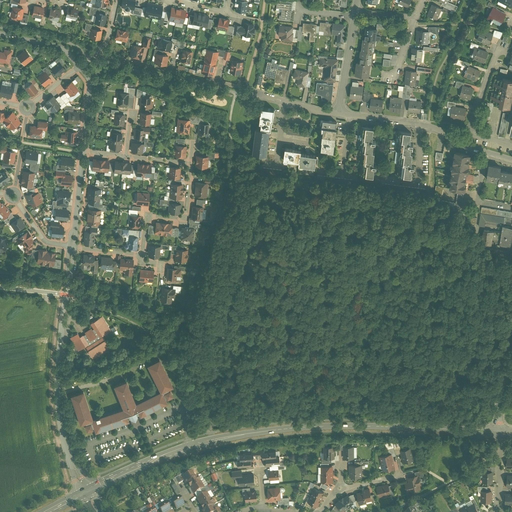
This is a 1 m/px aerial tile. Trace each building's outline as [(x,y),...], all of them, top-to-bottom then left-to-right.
[(134,0),(132,0),(122,0),(121,7),(125,7),(125,10),(129,10),(129,8),(132,9),(133,7),(134,0)] [(457,7),(445,1),(444,3),(442,2),(441,5),(444,6),(451,10),(455,11),(457,7)] [(145,16),(152,17),(155,5),(147,3),(145,16)] [(290,4),(277,3),(276,8),(282,8),(282,16),(279,16),(279,20),(290,21),(291,11),(289,10),(290,4)] [(161,6),(155,5),(152,17),(159,19),(161,6)] [(441,9),(432,5),(428,16),(432,18),(433,17),(437,19),(441,9)] [(23,9),(12,7),(10,16),(20,19),(22,14),(23,9)] [(43,9),(34,7),(31,17),(41,19),(42,16),(43,9)] [(133,7),(132,9),(131,14),(139,16),(141,9),(133,7)] [(49,8),(47,19),(58,22),(60,10),(49,8)] [(67,8),(65,19),(76,22),(78,10),(67,8)] [(100,10),(90,8),(88,14),(96,16),(96,14),(99,14),(100,10)] [(168,20),(176,22),(178,10),(171,8),(168,20)] [(496,9),(493,8),(493,9),(487,20),(490,21),(490,22),(491,22),(493,20),(500,24),(506,14),(496,9)] [(185,11),(178,10),(176,22),(182,23),(184,17),(185,11)] [(200,26),(202,15),(194,13),(194,16),(192,25),(200,26)] [(26,24),(28,16),(22,14),(20,19),(20,22),(26,24)] [(99,14),(96,14),(96,16),(94,23),(104,25),(106,16),(99,14)] [(202,15),(200,26),(207,28),(208,19),(209,16),(202,15)] [(230,20),(220,18),(217,29),(225,31),(227,31),(228,25),(230,20)] [(333,24),(320,22),(320,26),(319,30),(320,30),(326,31),(326,35),(331,36),(332,32),(333,24)] [(243,26),(235,24),(235,27),(233,34),(239,36),(239,34),(251,37),(254,26),(244,23),(243,26)] [(316,25),(303,24),(303,27),(302,32),(310,33),(309,41),(315,42),(315,34),(316,26),(316,25)] [(340,25),(333,24),(332,32),(339,33),(338,42),(338,43),(341,43),(343,43),(345,26),(340,25)] [(227,31),(225,31),(225,32),(233,34),(235,27),(228,25),(227,31)] [(293,27),(280,26),(279,31),(282,32),(281,40),(292,41),(293,33),(292,33),(293,27)] [(376,29),(366,28),(365,39),(375,41),(376,36),(376,29)] [(94,29),(91,29),(89,37),(100,40),(102,31),(94,29)] [(127,33),(116,30),(114,40),(125,42),(126,37),(127,33)] [(493,35),(481,30),(477,40),(489,44),(493,35)] [(429,32),(418,31),(416,43),(427,44),(426,43),(427,37),(428,37),(429,32)] [(503,33),(496,31),(494,37),(500,39),(503,33)] [(152,38),(145,36),(143,46),(149,47),(152,38)] [(170,40),(161,38),(160,42),(158,41),(156,48),(168,51),(170,40)] [(365,39),(363,39),(361,51),(373,53),(374,53),(375,41),(365,39)] [(185,42),(178,40),(176,48),(183,49),(185,42)] [(143,47),(132,45),(130,56),(141,59),(143,47)] [(477,49),(475,48),(474,48),(473,53),(475,54),(474,58),(477,60),(476,60),(479,61),(480,61),(484,62),(488,53),(477,49)] [(33,59),(25,49),(17,56),(24,66),(33,59)] [(193,52),(183,49),(180,61),(190,64),(193,52)] [(422,50),(413,49),(411,61),(420,62),(422,50)] [(5,54),(0,52),(0,63),(9,65),(9,63),(11,57),(12,52),(5,50),(5,54)] [(206,50),(203,60),(215,63),(217,56),(217,53),(206,50)] [(218,50),(217,53),(217,56),(224,58),(226,51),(218,50)] [(361,51),(360,51),(359,63),(370,64),(371,64),(373,53),(361,51)] [(160,54),(156,53),(154,63),(166,66),(168,56),(160,54)] [(60,60),(50,68),(56,77),(67,69),(60,60)] [(212,75),(215,63),(203,60),(201,72),(212,75)] [(243,62),(232,60),(230,73),(240,75),(243,62)] [(326,60),(321,60),(320,66),(326,67),(324,80),(336,82),(338,62),(326,60)] [(265,76),(275,78),(277,68),(278,65),(268,62),(265,76)] [(359,63),(357,63),(356,75),(368,77),(370,64),(359,63)] [(469,67),(468,67),(464,76),(476,81),(480,72),(469,67)] [(288,71),(277,68),(275,78),(274,82),(285,84),(288,71)] [(308,73),(294,70),(293,78),(298,79),(296,86),(304,87),(308,73)] [(417,72),(406,71),(404,84),(415,86),(417,72)] [(48,76),(44,72),(37,78),(44,86),(52,81),(48,76)] [(500,91),(511,94),(511,93),(511,80),(502,79),(502,80),(498,79),(497,84),(494,83),(493,89),(500,90),(500,91)] [(71,81),(63,87),(70,97),(78,90),(71,81)] [(10,89),(1,87),(0,89),(0,96),(10,99),(12,92),(16,93),(18,84),(11,82),(10,89)] [(25,88),(31,96),(38,90),(32,82),(25,88)] [(334,84),(316,83),(316,94),(322,94),(321,101),(332,102),(334,84)] [(463,86),(462,86),(462,87),(460,96),(470,99),(473,89),(463,86)] [(363,89),(351,87),(349,99),(361,100),(363,89)] [(134,89),(126,88),(126,94),(128,94),(128,97),(133,98),(134,89)] [(511,94),(500,91),(499,93),(492,91),(491,96),(494,97),(493,102),(497,103),(497,104),(509,107),(511,94)] [(126,94),(117,93),(116,104),(127,106),(128,97),(128,94),(126,94)] [(45,104),(41,106),(48,116),(61,106),(53,95),(44,102),(45,104)] [(143,98),(141,97),(141,99),(140,107),(150,108),(151,99),(143,98)] [(383,100),(371,99),(370,110),(381,112),(383,100)] [(401,102),(390,101),(389,112),(400,113),(401,102)] [(420,102),(409,101),(408,112),(419,113),(420,102)] [(487,102),(482,127),(489,128),(494,104),(487,102)] [(275,109),(261,107),(258,129),(271,131),(275,109)] [(466,110),(458,109),(458,108),(452,107),(451,118),(458,119),(458,118),(464,120),(466,110)] [(68,111),(67,123),(78,124),(79,112),(68,111)] [(12,113),(3,120),(10,129),(19,122),(12,113)] [(509,114),(503,113),(498,136),(504,138),(507,120),(508,120),(509,114)] [(118,114),(115,114),(113,124),(123,125),(124,115),(118,114)] [(150,114),(140,114),(139,124),(149,125),(150,114)] [(189,120),(177,119),(176,132),(188,133),(189,120)] [(322,128),(324,128),(336,129),(336,122),(323,120),(322,128)] [(37,127),(29,126),(27,137),(40,139),(42,130),(45,130),(46,123),(38,122),(37,127)] [(209,125),(198,124),(197,134),(208,135),(209,125)] [(356,138),(359,138),(372,140),(374,128),(358,126),(356,138)] [(141,130),(134,129),(133,138),(143,139),(144,133),(148,134),(149,129),(142,128),(141,130)] [(324,128),(323,136),(335,137),(336,129),(324,128)] [(270,130),(256,129),(253,153),(267,155),(270,130)] [(311,132),(286,129),(285,134),(310,137),(311,132)] [(392,141),(395,142),(410,144),(411,132),(393,130),(392,141)] [(70,131),(66,131),(65,135),(60,135),(60,140),(75,142),(76,132),(70,131)] [(111,132),(110,140),(121,141),(122,133),(111,132)] [(333,152),(335,137),(323,136),(321,151),(333,152)] [(375,141),(372,140),(359,138),(358,150),(360,150),(373,152),(375,141)] [(120,149),(121,141),(110,140),(109,147),(120,149)] [(412,144),(410,144),(395,142),(393,151),(396,152),(411,153),(412,144)] [(142,145),(132,144),(131,152),(141,153),(142,145)] [(8,146),(0,145),(0,146),(0,152),(4,154),(3,160),(14,162),(15,152),(7,151),(8,146)] [(178,146),(176,146),(175,157),(185,158),(186,146),(183,146),(178,146)] [(300,162),(301,154),(302,151),(286,149),(284,160),(300,162)] [(376,152),(373,152),(360,150),(359,163),(362,163),(374,165),(376,152)] [(37,154),(26,152),(24,163),(35,164),(37,154)] [(413,154),(411,153),(396,152),(394,164),(396,164),(411,166),(413,154)] [(214,153),(205,153),(204,157),(208,157),(207,160),(213,161),(214,153)] [(466,154),(455,153),(455,158),(456,158),(455,162),(453,162),(468,165),(469,156),(465,155),(466,154)] [(301,154),(300,162),(300,165),(315,167),(317,156),(301,154)] [(204,157),(196,156),(195,168),(206,169),(207,160),(208,157),(204,157)] [(73,159),(61,158),(60,166),(60,169),(65,170),(72,170),(73,159)] [(92,170),(100,171),(101,159),(93,158),(92,170)] [(108,160),(101,159),(100,171),(107,172),(108,160)] [(114,172),(122,173),(123,162),(115,161),(114,172)] [(130,163),(123,162),(122,173),(129,174),(130,163)] [(468,165),(453,162),(455,163),(455,165),(453,165),(453,168),(454,168),(454,171),(451,171),(451,172),(452,172),(467,174),(467,173),(468,167),(468,165)] [(136,175),(143,176),(144,164),(137,163),(136,171),(136,175)] [(376,165),(374,165),(362,163),(360,175),(374,177),(376,165)] [(413,166),(411,166),(396,164),(395,175),(412,177),(413,166)] [(500,168),(488,166),(486,179),(498,181),(497,183),(498,183),(500,171),(500,168)] [(180,168),(169,167),(169,178),(179,179),(180,168)] [(4,171),(0,173),(0,186),(10,179),(4,171)] [(509,173),(500,171),(498,183),(507,185),(509,173)] [(65,173),(55,172),(55,178),(61,178),(60,185),(71,186),(72,176),(64,175),(65,173)] [(467,174),(452,172),(451,180),(452,180),(450,188),(464,191),(466,183),(465,183),(466,174),(467,174)] [(31,187),(33,179),(22,178),(21,185),(31,187)] [(426,184),(382,179),(380,190),(425,195),(426,184)] [(208,184),(195,183),(194,197),(206,198),(208,184)] [(443,187),(436,186),(434,196),(442,197),(443,187)] [(180,198),(181,191),(170,190),(169,197),(180,198)] [(38,191),(24,195),(28,207),(42,203),(38,191)] [(70,192),(56,191),(55,206),(67,207),(68,202),(69,202),(70,192)] [(149,194),(137,193),(136,205),(148,206),(149,194)] [(463,194),(458,193),(456,203),(455,210),(458,211),(457,216),(463,217),(464,211),(460,211),(463,194)] [(98,204),(99,196),(89,195),(88,203),(98,204)] [(448,202),(441,201),(440,208),(447,209),(448,202)] [(456,203),(448,202),(447,209),(454,210),(455,210),(456,203)] [(181,205),(169,204),(168,213),(180,214),(181,205)] [(11,212),(6,206),(0,212),(0,215),(4,220),(11,212)] [(202,207),(192,206),(191,219),(201,220),(202,207)] [(86,208),(85,216),(101,217),(102,210),(86,208)] [(61,210),(55,210),(54,219),(67,220),(68,211),(61,210)] [(498,245),(510,247),(511,236),(511,217),(479,212),(477,226),(486,228),(483,247),(498,249),(498,245)] [(136,216),(130,215),(129,226),(138,227),(139,216),(136,216)] [(19,216),(9,223),(15,233),(25,226),(19,216)] [(100,226),(101,217),(85,216),(84,224),(100,226)] [(58,223),(50,222),(50,227),(52,227),(51,236),(62,237),(63,227),(58,227),(58,223)] [(154,234),(163,235),(164,223),(155,223),(155,226),(154,234)] [(171,224),(164,223),(163,235),(170,236),(171,228),(171,224)] [(91,232),(85,231),(83,244),(93,245),(94,234),(96,234),(97,228),(91,227),(91,232)] [(189,229),(182,228),(181,239),(192,240),(193,229),(189,229)] [(28,231),(16,239),(22,249),(35,241),(28,231)] [(137,238),(129,237),(128,243),(124,243),(124,248),(136,249),(137,238)] [(160,247),(149,246),(148,256),(159,258),(160,247)] [(187,250),(176,249),(176,255),(176,260),(186,261),(187,250)] [(47,251),(38,250),(38,251),(37,259),(36,263),(53,265),(54,259),(55,254),(47,253),(47,251)] [(94,256),(83,255),(82,264),(80,264),(80,268),(85,269),(86,266),(91,266),(90,270),(97,270),(98,260),(93,260),(94,256)] [(112,259),(101,258),(101,267),(110,268),(110,270),(116,270),(116,265),(111,264),(112,259)] [(60,268),(61,260),(54,259),(53,265),(53,267),(60,268)] [(132,261),(121,260),(120,270),(125,271),(124,275),(131,275),(131,274),(132,269),(132,261)] [(152,272),(140,270),(139,281),(151,282),(152,277),(152,272)] [(177,270),(168,270),(167,279),(175,280),(175,276),(179,276),(180,271),(177,270)] [(172,290),(162,289),(160,303),(170,304),(171,297),(174,297),(174,293),(174,290),(172,290)] [(78,351),(84,347),(92,359),(110,347),(102,335),(110,330),(104,322),(93,328),(94,329),(92,331),(90,328),(83,333),(85,335),(83,336),(82,335),(72,341),(78,351)] [(83,391),(70,397),(80,425),(84,424),(86,432),(95,429),(95,433),(130,421),(129,419),(134,417),(139,416),(139,417),(168,403),(166,399),(173,396),(170,389),(172,387),(159,360),(146,366),(159,393),(135,404),(126,381),(113,387),(122,408),(92,419),(83,391)] [(334,447),(324,448),(324,458),(322,458),(322,463),(327,463),(331,463),(331,458),(334,458),(334,447)] [(344,447),(344,450),(344,458),(353,458),(353,447),(344,447)] [(394,447),(388,449),(389,455),(391,454),(392,457),(396,456),(395,455),(394,447)] [(401,451),(401,453),(403,462),(413,460),(410,449),(401,451)] [(389,455),(380,457),(384,471),(394,468),(392,457),(391,454),(389,455)] [(354,466),(350,466),(350,477),(361,477),(361,466),(354,466)] [(241,470),(232,471),(233,479),(240,478),(239,476),(242,475),(241,470)] [(278,471),(269,472),(270,480),(279,479),(278,471)] [(183,478),(182,478),(184,481),(186,484),(188,483),(188,482),(195,478),(192,472),(183,478)] [(490,472),(484,472),(483,472),(482,482),(492,482),(492,472),(490,472)] [(242,475),(239,476),(240,478),(240,486),(246,485),(246,486),(250,485),(254,484),(254,480),(254,478),(254,477),(253,474),(242,475)] [(416,477),(408,479),(409,483),(406,484),(408,491),(411,491),(420,489),(419,485),(420,485),(419,478),(418,476),(416,477)] [(195,478),(188,482),(188,483),(191,488),(201,482),(197,477),(195,478)] [(201,482),(191,488),(195,494),(204,488),(201,482)] [(176,486),(175,485),(172,487),(177,496),(180,494),(176,486)] [(388,485),(378,487),(380,496),(390,494),(389,488),(388,485)] [(487,487),(480,486),(480,491),(481,491),(481,502),(491,502),(491,492),(487,491),(487,487)] [(280,488),(268,489),(269,500),(278,499),(278,501),(281,501),(281,499),(280,488)] [(318,490),(314,488),(314,489),(311,495),(321,500),(324,493),(318,490)] [(369,489),(363,491),(366,503),(366,501),(371,500),(372,500),(371,495),(369,489)] [(250,492),(245,492),(245,493),(246,502),(248,501),(249,502),(252,502),(252,501),(257,501),(256,491),(250,492)] [(363,492),(357,494),(359,500),(360,504),(366,503),(363,491),(363,492)] [(203,496),(198,499),(201,505),(211,499),(207,494),(207,493),(203,496)] [(321,500),(311,495),(308,502),(317,507),(321,500)] [(179,496),(172,500),(174,503),(173,503),(176,509),(184,505),(179,496)] [(348,497),(348,496),(343,499),(342,498),(341,499),(348,508),(351,506),(351,504),(353,503),(348,497)] [(211,499),(201,505),(205,510),(212,506),(213,506),(214,505),(211,499)] [(348,508),(341,499),(339,500),(340,501),(336,504),(336,505),(341,511),(343,510),(345,510),(348,508)] [(165,502),(159,506),(160,509),(161,511),(167,511),(170,511),(168,507),(165,502)]
